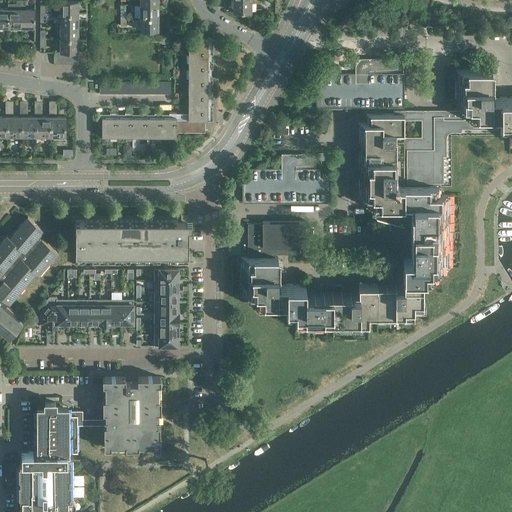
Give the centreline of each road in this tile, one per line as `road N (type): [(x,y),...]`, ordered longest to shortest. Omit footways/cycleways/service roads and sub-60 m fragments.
road 1 (residential): [(208,353),(19,354)]
road 2 (tertiary): [(201,172),(232,141),(282,55)]
